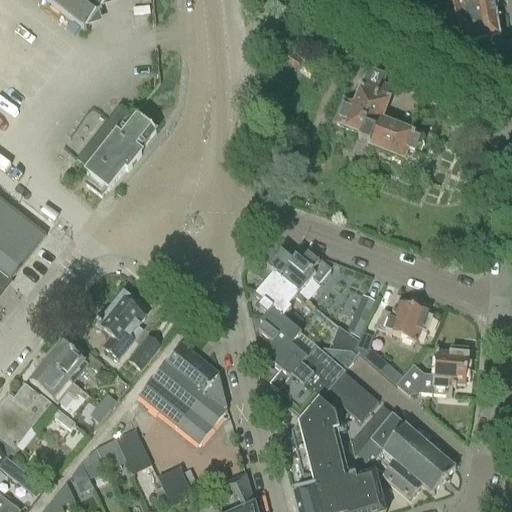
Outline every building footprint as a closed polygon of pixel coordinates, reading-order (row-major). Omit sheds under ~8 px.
[(110,0),(112,14),(144,10),(142,0),(110,0)] [(421,0),(419,0),(417,1),(417,4),(418,9),(424,8),(428,37),(443,35),(448,67),(502,59),(500,38),(493,0),(422,0),(421,0)] [(144,10),(112,14),(115,38),(147,34),(144,10)] [(147,34),(115,38),(117,62),(149,58),(147,34)] [(292,57),(286,66),(295,72),(302,63),(292,57)] [(381,87),(385,79),(370,73),(356,109),(345,105),(338,122),(336,128),(343,130),(362,138),(359,145),(369,149),(368,152),(405,166),(409,155),(415,157),(421,142),(416,140),(417,138),(399,131),(400,127),(382,120),(393,92),(381,87)] [(131,84),(119,85),(120,93),(132,91),(131,84)] [(119,85),(108,87),(109,94),(120,93),(119,85)] [(108,87),(97,88),(98,95),(109,94),(108,87)] [(97,88),(85,89),(86,96),(98,95),(97,88)] [(85,89),(77,90),(78,95),(78,102),(87,101),(86,96),(85,89)] [(78,95),(70,96),(72,107),(79,107),(78,102),(78,95)] [(63,96),(55,97),(57,109),(64,108),(63,96)] [(70,96),(63,96),(64,108),(72,107),(70,96)] [(55,97),(48,98),(49,110),(57,109),(55,97)] [(48,98),(41,99),(42,111),(49,110),(48,98)] [(41,99),(33,100),(34,112),(42,111),(41,99)] [(33,100),(25,101),(27,112),(34,112),(33,100)] [(25,101),(18,101),(19,113),(27,112),(25,101)] [(8,104),(3,110),(12,117),(17,111),(8,104)] [(77,163),(79,165),(89,173),(87,176),(93,180),(87,187),(103,199),(108,192),(109,193),(125,172),(128,174),(141,156),(139,155),(156,133),(134,116),(132,119),(119,109),(77,163)] [(3,110),(0,114),(0,117),(8,123),(12,117),(3,110)] [(276,169),(281,157),(277,156),(285,137),(270,131),(258,161),(276,169)] [(0,213),(0,240),(15,253),(28,236),(0,213)] [(0,240),(0,267),(2,269),(15,253),(0,240)] [(281,254),(267,270),(272,274),(293,292),(299,297),(312,282),(318,287),(330,273),(321,265),(319,268),(308,259),(301,266),(295,261),(293,264),(281,254)] [(272,279),(255,299),(260,304),(257,308),(268,318),(272,313),(283,322),(291,313),(288,310),(299,297),(293,292),(272,274),(270,277),(272,279)] [(135,343),(131,339),(146,321),(135,312),(139,308),(125,297),(109,316),(105,312),(94,326),(112,340),(104,350),(119,363),(135,343)] [(354,322),(352,321),(347,333),(348,334),(348,335),(358,340),(376,306),(365,300),(354,322)] [(377,332),(382,334),(388,336),(417,348),(422,335),(428,337),(434,321),(400,307),(396,317),(395,316),(392,323),(382,320),(377,332)] [(266,330),(261,336),(273,347),(264,359),(282,375),(271,389),(280,396),(308,363),(291,349),(302,338),(283,322),(272,313),(268,318),(261,326),(266,330)] [(280,396),(277,400),(285,408),(284,409),(295,419),(297,417),(305,424),(317,409),(322,403),(326,399),(327,397),(344,377),(345,376),(344,376),(360,357),(361,351),(357,348),(359,345),(342,333),(338,330),(329,354),(317,353),(308,363),(280,396)] [(359,345),(357,348),(361,351),(360,357),(398,389),(404,381),(368,351),(373,340),(363,336),(359,345)] [(130,364),(142,373),(161,349),(149,339),(130,364)] [(46,367),(74,388),(89,370),(97,376),(103,368),(91,358),(85,366),(62,347),(46,367)] [(181,347),(139,399),(200,448),(228,414),(226,412),(228,412),(220,380),(218,381),(217,380),(219,378),(181,347)] [(404,381),(398,389),(409,398),(420,396),(448,399),(448,390),(456,390),(456,388),(466,389),(469,358),(468,358),(468,353),(452,351),(451,356),(438,355),(436,379),(424,378),(414,369),(408,376),(404,381)] [(81,394),(74,388),(46,367),(31,387),(58,408),(67,396),(75,402),(81,394)] [(344,377),(327,397),(336,405),(340,408),(357,388),(344,377)] [(357,388),(340,408),(342,410),(351,417),(368,397),(357,388)] [(0,456),(6,462),(14,452),(15,453),(50,410),(27,391),(15,406),(10,403),(0,415),(0,456)] [(368,397),(351,417),(361,427),(379,406),(368,397)] [(108,398),(99,408),(108,416),(117,405),(108,398)] [(90,419),(100,427),(108,416),(99,408),(90,419)] [(298,432),(293,438),(305,484),(309,483),(312,493),(296,497),(299,511),(387,511),(377,477),(344,485),(331,436),(337,435),(333,419),(327,415),(317,409),(305,424),(298,432)] [(383,410),(378,415),(388,423),(392,418),(383,410)] [(70,433),(75,427),(56,412),(51,418),(70,433)] [(378,415),(374,420),(384,428),(387,424),(388,423),(378,415)] [(360,457),(357,460),(365,466),(379,451),(383,455),(376,462),(389,473),(382,480),(410,504),(423,489),(433,498),(442,487),(444,489),(445,489),(449,484),(450,483),(448,481),(456,471),(393,417),(392,418),(388,423),(387,424),(384,428),(383,429),(380,433),(376,437),(376,438),(372,442),(368,447),(360,457)] [(374,420),(370,425),(380,433),(383,429),(384,428),(374,420)] [(370,425),(366,429),(376,437),(380,433),(370,425)] [(366,429),(362,434),(372,442),(376,438),(376,437),(366,429)] [(136,434),(116,443),(116,445),(126,465),(132,478),(133,478),(152,469),(149,464),(137,436),(136,434)] [(362,434),(358,439),(368,447),(372,442),(362,434)] [(358,439),(351,447),(355,461),(357,460),(360,457),(368,447),(358,439)] [(116,443),(96,452),(97,456),(106,474),(107,473),(126,465),(116,445),(116,443)] [(0,473),(16,486),(23,475),(6,462),(0,456),(0,473)] [(172,511),(173,511),(194,502),(188,490),(196,486),(190,475),(183,478),(180,472),(158,482),(172,511)] [(256,511),(247,479),(220,491),(228,511),(256,511)] [(74,506),(70,496),(60,500),(64,511),(74,506)] [(0,511),(14,511),(0,500),(0,511)]
